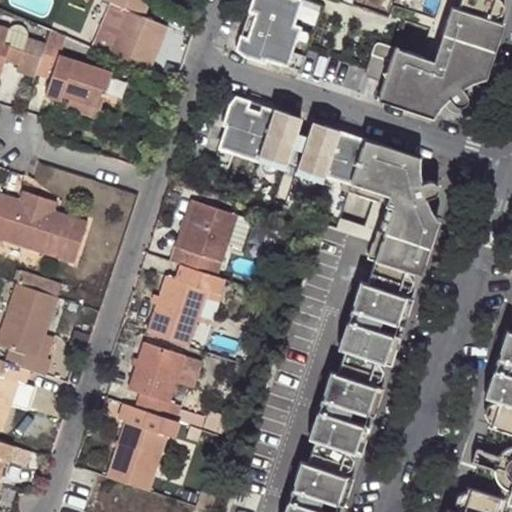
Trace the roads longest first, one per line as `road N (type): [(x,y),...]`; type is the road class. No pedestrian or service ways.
road 1 (residential): [(390,511),(510,161)]
road 2 (residential): [(37,511),(150,183)]
road 3 (residential): [(193,57),(510,161)]
road 4 (residential): [(150,183),(0,136)]
road 5 (residential): [(150,183),(193,57)]
